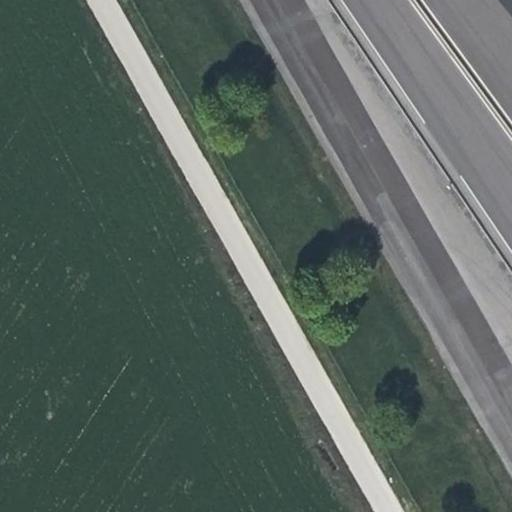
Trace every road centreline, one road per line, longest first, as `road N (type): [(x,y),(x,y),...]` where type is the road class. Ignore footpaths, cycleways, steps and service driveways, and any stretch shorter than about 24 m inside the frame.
road 1 (unclassified): [(91,0),(381,511)]
road 2 (motorway): [(376,0),(511,190)]
